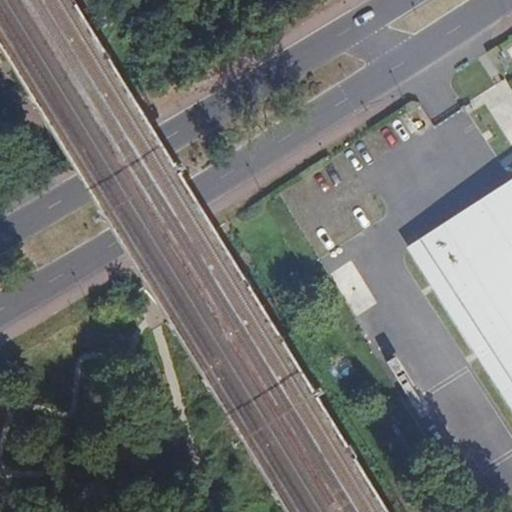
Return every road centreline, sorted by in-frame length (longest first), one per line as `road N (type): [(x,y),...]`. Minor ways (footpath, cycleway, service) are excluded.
road 1 (secondary): [(0,309),(504,0)]
road 2 (secondary): [(404,0),(0,243)]
